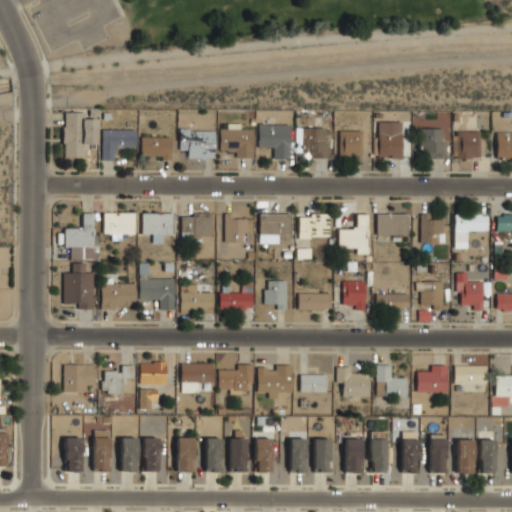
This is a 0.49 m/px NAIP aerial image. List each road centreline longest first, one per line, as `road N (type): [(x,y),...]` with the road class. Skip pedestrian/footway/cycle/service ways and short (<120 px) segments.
road 1 (tertiary): [(511,337),(29,336)]
road 2 (residential): [(29,499),(511,499)]
road 3 (residential): [(511,187),(31,185)]
road 4 (tertiary): [(33,115),(29,499)]
